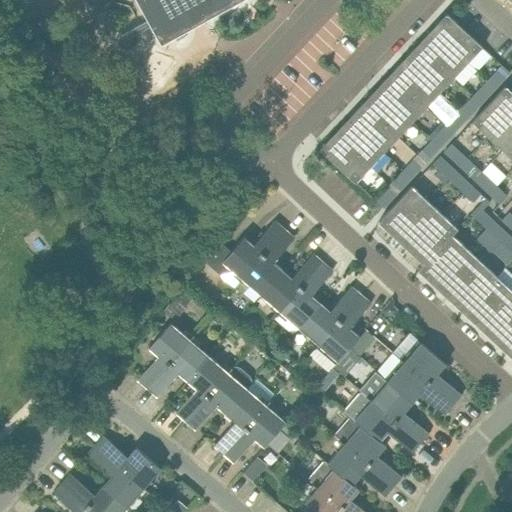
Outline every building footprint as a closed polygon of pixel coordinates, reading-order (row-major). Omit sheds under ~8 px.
[(144,0),(164,35),(190,20),(189,17),(196,13),(198,16),(226,0),(144,0)] [(336,3),(293,44),(313,64),(355,23),(336,3)] [(447,14),(445,16),(433,29),(468,62),(482,47),(447,14)] [(433,29),(419,44),(454,77),(468,62),(433,29)] [(419,44),(405,59),(440,92),(454,77),(419,44)] [(405,59),(391,74),(426,107),(440,92),(405,59)] [(495,87),(499,83),(510,72),(502,64),(487,79),(495,87)] [(391,74),(377,89),(412,122),(426,107),(391,74)] [(473,94),(481,101),(495,87),(487,79),(473,94)] [(511,93),(504,86),(501,90),(491,101),(471,119),(488,135),(511,108),(511,93)] [(377,89),(363,104),(398,137),(412,122),(377,89)] [(459,109),(467,117),(481,101),(473,94),(459,109)] [(363,104),(361,106),(349,119),(384,152),(398,137),(363,104)] [(503,149),(511,139),(511,108),(488,135),(503,149)] [(444,124),(453,132),(467,117),(459,109),(444,124)] [(349,119),(337,131),(335,134),(370,167),(384,152),(349,119)] [(430,139),(439,147),(453,132),(444,124),(430,139)] [(335,134),(320,149),(356,182),(370,167),(335,134)] [(439,147),(430,139),(420,149),(429,158),(439,147)] [(511,157),(511,139),(503,149),(511,157)] [(459,165),(466,158),(456,148),(449,156),(459,165)] [(447,177),(455,169),(440,155),(432,163),(447,177)] [(466,158),(459,165),(470,175),(477,168),(466,158)] [(403,170),(413,180),(423,170),(413,160),(403,170)] [(462,191),(469,183),(455,169),(447,177),(462,191)] [(389,185),(399,194),(413,180),(403,170),(389,185)] [(489,195),(497,185),(486,175),(478,184),(489,195)] [(477,206),(484,197),(469,183),(462,191),(477,206)] [(399,194),(389,185),(376,198),(386,208),(399,194)] [(379,220),(386,227),(386,228),(392,233),(394,234),(427,199),(412,185),(392,205),(379,220)] [(489,195),(498,203),(507,194),(497,185),(489,195)] [(409,248),(442,213),(427,199),(394,234),(396,236),(402,243),(403,243),(409,248)] [(485,227),(491,220),(482,211),(475,218),(485,227)] [(511,230),(511,213),(509,211),(501,219),(511,230)] [(451,233),(452,234),(458,228),(442,213),(409,248),(416,255),(416,256),(422,261),(424,262),(451,233)] [(231,251),(222,243),(207,262),(234,286),(242,277),(285,228),(275,219),(254,244),(244,236),(231,251)] [(500,241),(506,234),(491,220),(485,227),(500,241)] [(273,261),(295,236),(285,228),(242,277),(261,294),(282,269),(273,261)] [(466,247),(452,234),(451,233),(424,262),(418,268),(421,270),(426,277),(427,276),(433,282),(466,247)] [(511,252),(511,239),(506,234),(500,241),(511,252)] [(448,296),(481,261),(466,247),(433,282),(440,289),(440,290),(447,294),(448,296)] [(313,252),(292,277),(282,269),(261,294),(280,311),(323,261),(313,252)] [(312,294),(333,269),(323,261),(280,311),(299,327),(321,302),(312,294)] [(464,310),(496,275),(481,261),(448,296),(451,298),(456,305),(457,304),(464,310)] [(479,324),(482,321),(511,289),(496,275),(464,310),(470,316),(470,317),(476,322),(479,324)] [(351,285),(330,310),(321,302),(299,327),(318,344),(329,331),(361,294),(351,285)] [(494,338),(511,318),(511,289),(482,321),(479,324),(481,326),(486,332),(487,332),(494,338)] [(337,360),(349,347),(359,335),(349,327),(371,302),(361,294),(329,331),(318,344),(337,360)] [(509,352),(511,349),(511,318),(494,338),(500,344),(500,345),(506,350),(509,352)] [(170,322),(149,347),(159,355),(137,380),(147,388),(190,338),(170,322)] [(187,380),(209,355),(190,338),(147,388),(157,397),(178,372),(187,380)] [(357,339),(349,348),(359,356),(366,347),(357,339)] [(421,342),(408,357),(404,361),(454,404),(462,394),(437,373),(446,363),(421,342)] [(349,348),(349,347),(337,360),(332,365),(335,367),(344,375),(360,357),(359,356),(349,348)] [(209,355),(187,380),(197,388),(175,413),(185,421),(228,371),(209,355)] [(454,404),(404,361),(388,380),(413,401),(420,393),(445,414),(454,404)] [(238,366),(233,366),(228,371),(185,421),(195,430),(216,405),(226,413),(247,388),(252,383),(251,377),(238,366)] [(361,391),(371,399),(421,442),(429,433),(404,411),(413,401),(388,380),(376,370),(359,389),(361,391)] [(247,388),(226,413),(235,421),(214,445),(224,454),(266,404),(247,388)] [(360,424),(361,424),(379,440),(380,440),(387,431),(412,452),(421,442),(371,399),(361,391),(344,411),(350,416),(354,419),(360,424)] [(277,431),(285,421),(266,404),(224,454),(233,462),(255,437),(264,446),(277,431)] [(350,416),(334,434),(344,443),(394,486),(402,476),(377,455),(386,445),(380,440),(379,440),(361,424),(360,424),(354,419),(350,416)] [(128,456),(103,434),(94,444),(144,487),(161,467),(136,446),(128,456)] [(327,463),(333,468),(334,468),(352,483),(353,483),(360,474),(385,496),(394,486),(344,443),(327,463)] [(144,487),(94,444),(86,454),(111,475),(103,484),(128,506),(144,487)] [(258,454),(246,471),(255,479),(268,462),(258,454)] [(324,460),(308,479),(317,487),(346,511),(366,511),(351,498),(359,489),(353,483),(352,483),(334,468),(333,468),(327,463),(324,460)] [(95,494),(70,472),(62,482),(96,511),(121,511),(128,506),(103,484),(95,494)] [(96,511),(62,482),(53,492),(75,511),(96,511)] [(300,506),(307,511),(346,511),(317,487),(314,491),(300,506)] [(183,511),(187,508),(177,500),(169,509),(172,511),(183,511)]
